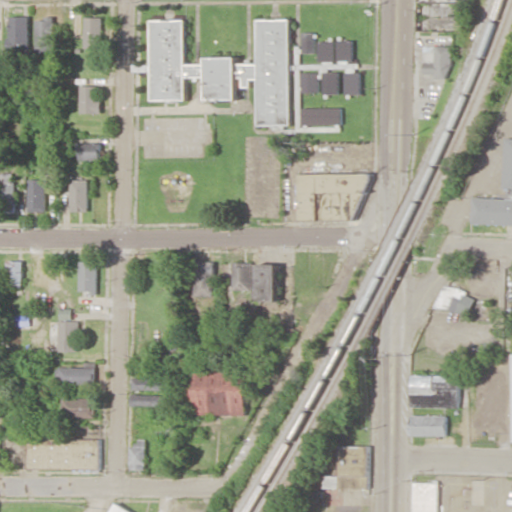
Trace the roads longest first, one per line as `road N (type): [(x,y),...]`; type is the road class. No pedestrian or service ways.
road 1 (residential): [(127,0),(114,485)]
road 2 (tertiary): [(391,235),(354,242),(0,238)]
road 3 (residential): [(223,486),(354,242)]
road 4 (tertiary): [(395,0),(391,235)]
road 5 (residential): [(223,486),(0,484)]
road 6 (residential): [(511,246),(462,250),(390,320)]
road 7 (tertiary): [(390,320),(390,461)]
road 8 (residential): [(511,464),(390,461)]
